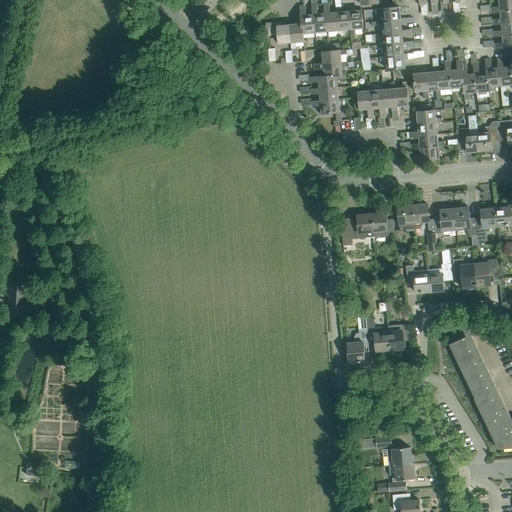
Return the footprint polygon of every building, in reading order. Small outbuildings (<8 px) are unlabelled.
[(491,7),(491,13),(501,12),(511,11),(511,0),(499,0),(500,6),(491,7)] [(329,4),(323,4),(324,13),(325,13),(327,31),(338,30),(337,12),(336,12),(330,13),(329,4)] [(317,5),(312,5),(311,5),(312,14),(313,14),(315,32),(327,31),(325,13),(324,13),(318,14),(317,5)] [(305,6),(300,6),(302,23),(303,33),(315,32),(313,14),(312,14),(306,15),(305,6)] [(382,12),(383,21),(401,19),(400,7),(376,9),(376,13),(382,12)] [(342,12),(342,9),(336,9),(336,12),(337,12),(338,30),(339,36),(344,35),(343,29),(350,29),(349,11),(342,12)] [(349,11),(350,29),(351,35),(356,35),(355,28),(363,28),(362,10),(349,11)] [(511,11),(501,12),(501,18),(492,19),(493,25),(502,24),(511,23),(511,11)] [(383,24),(384,32),(402,30),(401,24),(404,24),(404,18),(401,19),(383,21),(377,21),(377,25),(383,24)] [(295,24),(294,21),(288,22),(289,25),(290,24),(292,43),(291,43),(292,48),(295,48),(295,42),(303,41),(303,33),(302,23),(295,24)] [(282,25),(282,22),(266,23),(267,35),(278,34),(279,44),(291,43),(292,43),(290,24),(289,25),(282,25)] [(511,23),(502,24),(502,30),(493,31),(494,37),(503,36),(511,35),(511,23)] [(384,32),(385,44),(403,42),(402,36),(412,35),(411,29),(402,30),(384,32)] [(511,35),(503,36),(503,42),(494,43),(495,49),(511,47),(511,35)] [(413,47),(412,41),(403,42),(385,44),(386,56),(404,54),(403,48),(413,47)] [(371,47),(362,48),(363,69),(372,69),(371,47)] [(324,51),(323,51),(319,51),(320,57),(323,57),(323,63),(324,64),(342,62),(341,54),(347,53),(347,49),(324,51)] [(386,56),(380,56),(380,61),(386,61),(387,69),(405,67),(405,60),(408,59),(407,54),(404,54),(386,56)] [(511,72),(511,67),(504,67),(503,58),(497,59),(500,86),(500,91),(506,91),(506,85),(511,84),(511,72)] [(488,87),(500,86),(498,68),(492,68),(491,59),(486,60),(487,73),(488,87)] [(451,70),(453,88),(464,87),(462,69),(463,69),(463,66),(462,60),(456,60),(457,70),(451,70)] [(347,61),(342,62),(324,64),(323,63),(314,64),(315,70),(324,69),(325,76),(337,75),(344,74),(343,66),(348,66),(347,61)] [(445,71),(439,71),(441,89),(453,88),(451,70),(450,61),(445,61),(445,71)] [(480,73),(479,64),(473,65),(474,74),(475,74),(477,92),(489,91),(488,87),(487,73),(480,73)] [(462,69),(464,87),(465,100),(470,99),(469,93),(476,92),(474,74),(468,75),(467,65),(463,66),(463,69),(462,69)] [(433,72),(427,72),(428,90),(441,89),(439,71),(439,68),(433,69),(433,72)] [(429,97),(428,90),(427,72),(426,69),(421,70),(421,73),(414,74),(415,91),(424,91),(424,97),(429,97)] [(338,87),(337,75),(325,76),(319,76),(309,77),(310,82),(319,82),(320,88),(320,89),(338,87)] [(407,81),(403,82),(403,88),(395,89),(397,106),(403,106),(404,109),(410,108),(409,105),(407,81)] [(395,89),(395,82),(391,83),(392,89),(383,90),(384,107),(385,107),(391,107),(392,110),(398,109),(397,106),(395,89)] [(339,99),(338,87),(320,89),(320,88),(310,89),(311,94),(320,94),(321,100),(321,101),(339,99)] [(384,107),(383,90),(371,91),(373,108),(379,108),(380,117),(386,117),(385,107),(384,107)] [(373,108),(371,91),(358,92),(360,110),(368,109),(368,118),(374,118),(373,108)] [(340,112),(339,99),(321,101),(321,100),(312,101),(312,106),(321,106),(322,113),(336,112),(336,120),(339,120),(342,120),(341,112),(340,112)] [(435,110),(427,110),(417,111),(418,124),(436,122),(442,122),(442,117),(436,118),(435,110)] [(478,133),(480,151),(492,150),(491,141),(499,140),(498,121),(498,120),(493,121),(490,124),(490,126),(485,127),(486,133),(478,133)] [(511,120),(498,121),(500,142),(500,138),(505,138),(504,135),(508,135),(509,144),(511,144),(511,125),(511,126),(511,120)] [(419,131),(410,132),(410,138),(419,137),(419,136),(437,134),(436,122),(418,124),(419,131)] [(480,151),(478,133),(477,125),(469,126),(470,128),(456,129),(458,146),(458,144),(466,143),(467,152),(480,151)] [(438,141),(437,134),(419,136),(419,137),(420,143),(411,144),(411,150),(420,149),(420,147),(445,145),(445,141),(438,141)] [(445,145),(420,147),(420,149),(421,155),(412,156),(412,162),(422,161),(422,160),(439,159),(438,146),(445,145)] [(413,205),(415,229),(419,228),(425,221),(429,221),(428,204),(413,205)] [(496,208),(498,225),(498,230),(509,228),(510,230),(511,229),(511,204),(505,205),(505,208),(496,208)] [(415,229),(413,205),(398,207),(400,228),(407,227),(407,229),(415,229)] [(466,207),(455,208),(457,229),(468,228),(469,236),(479,235),(477,218),(470,219),(469,214),(467,214),(466,207)] [(444,217),(435,217),(435,222),(436,234),(444,233),(443,231),(457,229),(455,208),(443,209),(444,217)] [(498,230),(498,225),(496,208),(481,210),(482,218),(477,218),(479,235),(479,241),(485,240),(484,231),(490,231),(498,230)] [(386,213),(372,214),(374,237),(395,235),(394,230),(393,219),(387,220),(386,213)] [(374,237),(372,214),(357,215),(358,222),(350,223),(350,218),(341,219),(343,246),(352,245),(352,239),(374,237)] [(436,234),(435,222),(429,223),(430,233),(427,233),(428,245),(425,245),(425,251),(438,250),(436,234)] [(451,249),(444,249),(444,262),(452,262),(451,249)] [(453,259),(454,269),(455,279),(456,279),(455,277),(462,277),(463,288),(477,286),(475,263),(463,264),(463,258),(453,259)] [(489,262),(475,263),(477,286),(491,285),(490,276),(499,275),(497,259),(488,260),(489,262)] [(428,269),(430,291),(444,290),(443,275),(452,274),(452,276),(453,276),(451,263),(441,264),(442,268),(428,269)] [(406,266),(406,267),(407,277),(414,276),(416,292),(430,291),(428,269),(414,271),(414,265),(406,266)] [(6,298),(5,315),(25,317),(26,301),(22,300),(23,285),(7,284),(7,292),(8,292),(8,299),(6,298)] [(376,351),(390,350),(389,332),(382,333),(381,327),(375,328),(374,317),(366,318),(367,329),(368,332),(374,331),(376,351)] [(388,326),(389,332),(390,350),(404,348),(404,341),(410,340),(409,324),(388,326)] [(454,342),(450,344),(451,344),(479,404),(499,448),(511,446),(511,419),(471,335),(472,334),(469,328),(468,326),(467,326),(463,328),(467,336),(463,338),(457,341),(454,342)] [(348,343),(343,343),(344,357),(349,356),(349,362),(359,361),(359,362),(361,361),(365,361),(364,343),(368,342),(368,332),(367,329),(359,329),(359,333),(357,333),(354,336),(355,340),(355,342),(348,343)] [(392,446),(391,437),(376,438),(376,447),(392,446)] [(412,463),(410,447),(392,448),(392,449),(387,449),(388,456),(383,457),(384,465),(396,464),(412,463)] [(413,462),(412,463),(396,464),(396,474),(392,475),(393,483),(388,483),(389,491),(407,489),(406,481),(397,482),(397,480),(415,479),(413,462)] [(28,463),(28,475),(41,475),(41,463),(28,463)] [(39,484),(40,477),(29,475),(27,482),(39,484)] [(406,494),(396,494),(393,495),(394,510),(402,509),(402,511),(420,511),(419,499),(407,500),(406,494)]
